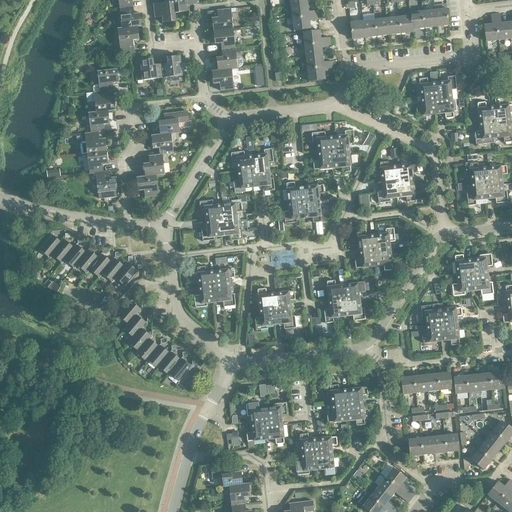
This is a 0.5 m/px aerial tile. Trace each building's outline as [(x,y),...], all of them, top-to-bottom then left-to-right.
[(118,0),(120,9),(133,8),(132,1),(137,0),(118,0)] [(156,0),(157,4),(153,4),(155,18),(162,17),(163,23),(176,21),(175,13),(173,0),(156,0)] [(173,0),(175,13),(187,12),(187,6),(194,5),(193,0),(173,0)] [(291,7),(293,19),(318,16),(317,11),(309,12),(308,5),(291,7)] [(133,8),(120,9),(122,29),(122,30),(137,28),(141,27),(140,14),(134,15),(133,8)] [(231,9),(217,11),(218,18),(212,18),(213,31),(233,29),(231,9)] [(448,25),(446,9),(434,10),(436,27),(448,25)] [(424,28),(436,27),(434,10),(422,12),(424,28)] [(424,28),(422,12),(410,13),(410,16),(412,30),(424,28)] [(500,14),(496,15),(498,41),(510,39),(509,23),(501,23),(500,14)] [(491,15),(492,24),(484,25),(486,42),(498,41),(496,15),(491,15)] [(310,21),(318,20),(318,16),(293,19),(294,30),(311,28),(310,21)] [(413,32),(412,30),(410,16),(399,17),(401,34),(413,32)] [(389,35),(401,34),(399,17),(387,19),(389,35)] [(387,19),(375,20),(377,37),(389,35),(387,19)] [(377,37),(375,20),(363,22),(365,38),(377,37)] [(353,39),(365,38),(363,22),(351,23),(353,39)] [(122,30),(122,29),(118,29),(121,55),(130,54),(130,48),(133,48),(132,40),(139,39),(137,28),(122,30)] [(233,29),(213,31),(215,44),(221,43),(222,50),(236,49),(233,29)] [(321,39),(320,32),(303,34),(305,45),(330,43),(329,38),(321,39)] [(305,45),(306,57),(322,55),(322,48),(330,47),(330,43),(305,45)] [(236,49),(222,50),(222,57),(216,58),(218,71),(232,69),(232,70),(238,69),(238,68),(239,68),(241,67),(243,65),(243,63),(243,60),(242,58),(240,57),(238,56),(237,56),(236,49)] [(332,62),(323,63),(322,55),(306,57),(307,69),(332,66),(332,62)] [(168,64),(161,65),(163,78),(183,76),(180,56),(167,58),(168,64)] [(137,82),(160,79),(163,78),(161,65),(154,66),(153,60),(140,61),(142,71),(135,72),(137,82)] [(119,83),(117,70),(117,65),(97,68),(98,72),(100,92),(108,91),(108,92),(112,92),(114,91),(113,84),(119,83)] [(333,71),(332,66),(307,69),(309,81),(325,79),(324,72),(333,71)] [(232,69),(218,71),(212,71),(213,84),(219,83),(220,91),(234,89),(234,86),(232,70),(232,69)] [(275,73),(276,82),(284,81),(283,72),(275,73)] [(437,83),(435,84),(437,99),(452,97),(451,90),(457,90),(456,76),(447,77),(448,82),(437,83)] [(437,99),(435,84),(428,84),(428,78),(419,79),(422,100),(437,99)] [(472,81),(466,87),(470,91),(476,84),(472,81)] [(476,96),(481,91),(477,88),(473,93),(476,96)] [(100,92),(94,92),(97,113),(108,111),(116,110),(115,98),(112,98),(109,98),(108,92),(108,91),(100,92)] [(452,100),(452,97),(437,99),(439,114),(445,113),(446,119),(454,118),(454,112),(457,111),(455,99),(452,100)] [(437,99),(422,100),(422,107),(416,108),(417,116),(439,114),(437,99)] [(486,102),(477,103),(479,125),(480,125),(495,123),(493,108),(487,108),(486,102)] [(191,107),(198,113),(201,109),(200,108),(195,104),(195,103),(194,104),(191,107)] [(511,105),(493,108),(495,123),(510,121),(510,114),(511,113),(511,105)] [(396,107),(395,114),(402,116),(403,109),(396,107)] [(108,111),(97,113),(89,113),(91,133),(99,132),(99,133),(105,132),(104,125),(110,124),(108,111)] [(189,122),(188,112),(164,115),(165,122),(159,123),(160,135),(177,133),(178,134),(180,134),(179,123),(189,122)] [(511,123),(511,124),(510,121),(495,123),(497,138),(504,137),(504,143),(511,142),(511,123)] [(495,123),(480,125),(481,131),(475,132),(476,145),(494,143),(494,138),(497,138),(495,123)] [(344,131),(345,135),(331,137),(332,152),(350,151),(349,144),(354,144),(353,130),(344,131)] [(85,134),(86,141),(81,142),(79,144),(81,155),(87,154),(87,155),(107,152),(106,139),(100,140),(99,133),(99,132),(91,133),(85,134)] [(331,137),(325,137),(325,132),(311,133),(312,143),(313,143),(313,142),(316,142),(317,154),(332,152),(331,137)] [(177,133),(160,135),(152,136),(153,149),(159,148),(160,155),(163,155),(163,156),(174,154),(172,143),(177,143),(178,141),(178,134),(177,133)] [(254,172),(269,170),(268,163),(274,163),(272,149),(264,150),(264,155),(252,157),(254,172)] [(351,167),(350,151),(332,152),(334,169),(341,168),(342,173),(351,172),(350,167),(351,167)] [(107,152),(87,155),(90,174),(96,174),(104,173),(104,172),(103,165),(109,164),(107,152)] [(254,172),(252,157),(245,158),(245,152),(231,153),(232,162),(237,161),(239,174),(254,172)] [(317,154),(318,161),(313,161),(314,170),(319,169),(319,170),(334,169),(332,152),(317,154)] [(160,155),(149,156),(150,164),(144,165),(146,178),(157,176),(157,177),(166,176),(163,156),(163,155),(160,155)] [(398,182),(396,167),(389,168),(389,162),(380,163),(383,184),(398,182)] [(467,170),(466,170),(466,172),(467,172),(468,174),(468,176),(471,176),(472,185),(487,184),(486,168),(479,169),(478,163),(470,164),(467,165),(467,167),(467,170)] [(398,182),(413,180),(412,174),(418,173),(417,165),(396,167),(398,182)] [(507,166),(486,168),(487,184),(502,182),(502,175),(508,175),(507,166)] [(270,179),(269,170),(254,172),(256,187),(262,186),(263,192),(275,191),(274,179),(270,179)] [(109,171),(104,172),(104,173),(96,174),(98,194),(99,194),(100,200),(118,197),(117,191),(118,191),(117,178),(111,179),(109,171)] [(254,172),(239,174),(240,181),(234,181),(235,190),(234,190),(235,194),(245,192),(244,188),(256,187),(254,172)] [(157,176),(146,178),(137,179),(139,192),(144,191),(145,198),(160,196),(157,177),(157,176)] [(413,180),(398,182),(400,197),(406,197),(407,203),(415,201),(413,180)] [(398,182),(383,184),(383,191),(377,191),(379,203),(391,202),(390,198),(400,197),(398,182)] [(502,182),(487,184),(489,199),(496,198),(496,204),(508,203),(507,191),(504,191),(502,182)] [(304,203),(302,188),(296,188),(295,183),(286,184),(289,205),(304,203)] [(487,184),(472,185),(473,192),(467,193),(468,206),(477,205),(476,200),(489,199),(487,184)] [(304,203),(319,201),(319,194),(324,194),(324,185),(302,188),(304,203)] [(222,221),(220,205),(214,206),(213,200),(199,202),(200,210),(205,210),(207,222),(222,221)] [(236,212),(242,211),(241,200),(229,201),(229,204),(220,205),(222,221),(237,219),(236,212)] [(319,201),(304,203),(306,218),(313,217),(313,223),(322,222),(319,202),(319,201)] [(304,203),(289,205),(290,211),(284,212),(285,224),(297,223),(297,219),(306,218),(304,203)] [(237,219),(222,221),(224,236),(230,235),(231,241),(237,240),(243,239),(242,228),(238,228),(237,219)] [(222,221),(207,222),(208,229),(202,230),(203,242),(215,240),(215,237),(224,236),(222,221)] [(386,234),(373,236),(375,251),(390,249),(390,242),(396,242),(394,228),(386,229),(386,234)] [(366,231),(358,232),(360,253),(375,251),(373,236),(367,237),(366,231)] [(60,244),(50,236),(40,249),(51,258),(54,254),(61,245),(60,244)] [(61,245),(54,254),(63,262),(66,260),(74,250),(73,249),(63,241),(60,244),(61,245)] [(74,250),(66,260),(75,267),(78,264),(86,255),(85,254),(75,246),(73,249),(74,250)] [(390,249),(375,251),(377,266),(384,265),(385,271),(393,270),(390,249)] [(86,255),(78,264),(87,272),(90,269),(98,260),(97,259),(87,251),(85,254),(86,255)] [(375,251),(360,253),(361,260),(355,260),(356,269),(377,266),(375,251)] [(473,275),(488,274),(487,267),(493,266),(491,254),(480,255),(480,259),(471,260),(473,275)] [(98,260),(90,269),(100,277),(103,273),(111,264),(110,263),(100,255),(97,259),(98,260)] [(473,275),(471,260),(464,261),(464,255),(455,256),(457,274),(458,277),(473,275)] [(112,261),(110,263),(111,264),(103,273),(113,281),(117,278),(124,269),(123,268),(113,260),(112,261)] [(126,264),(123,268),(124,269),(117,278),(126,285),(137,273),(126,264)] [(215,287),(213,272),(206,272),(206,266),(197,267),(200,288),(215,287)] [(215,287),(230,285),(229,278),(235,278),(234,269),(213,272),(215,287)] [(488,274),(473,275),(475,291),(481,290),(482,296),(494,294),(492,282),(489,283),(488,274)] [(473,275),(458,277),(458,284),(452,285),(454,297),(466,295),(465,292),(475,291),(473,275)] [(345,301),(343,286),(336,286),(335,281),(327,282),(329,303),(345,301)] [(345,301),(360,299),(359,292),(365,292),(364,283),(343,286),(345,301)] [(231,294),(230,285),(215,287),(217,302),(223,301),(224,307),(236,306),(235,294),(231,294)] [(215,287),(200,288),(201,295),(195,296),(196,308),(208,307),(208,303),(217,302),(215,287)] [(275,309),(273,294),(267,295),(266,289),(258,290),(260,311),(275,309)] [(275,309),(290,307),(290,301),(296,300),(295,291),(273,294),(275,309)] [(360,299),(345,301),(346,316),(353,315),(354,321),(366,320),(364,308),(361,308),(360,299)] [(345,301),(329,303),(330,309),(324,310),(326,323),(334,322),(334,318),(346,316),(345,301)] [(136,316),(140,311),(130,303),(120,315),(129,323),(135,316),(136,316)] [(434,311),(433,305),(421,307),(422,318),(426,318),(427,328),(442,326),(441,310),(434,311)] [(511,306),(508,307),(509,314),(503,315),(504,323),(511,322),(511,306)] [(291,316),(290,307),(275,309),(277,324),(284,323),(285,329),(297,328),(295,316),(291,316)] [(443,310),(441,310),(442,326),(458,324),(457,317),(463,316),(462,308),(443,310)] [(275,309),(260,311),(261,317),(255,318),(256,330),(268,329),(268,325),(277,324),(275,309)] [(135,316),(129,323),(125,328),(134,336),(141,329),(146,324),(145,324),(136,316),(135,316)] [(321,325),(320,317),(311,318),(312,326),(321,325)] [(458,324),(442,326),(444,341),(451,340),(452,346),(460,345),(459,340),(458,324)] [(442,326),(427,328),(428,334),(422,335),(423,343),(444,341),(442,326)] [(141,329),(134,336),(130,342),(140,350),(149,339),(151,338),(141,329)] [(149,339),(140,350),(138,352),(148,361),(150,359),(161,347),(160,346),(158,347),(149,339)] [(161,347),(150,359),(160,368),(161,367),(172,354),(170,353),(169,354),(161,347)] [(180,361),(172,354),(161,367),(170,375),(172,373),(182,361),(181,360),(180,361)] [(192,369),(182,361),(172,373),(181,381),(185,377),(192,369)] [(503,372),(490,373),(492,390),(505,389),(503,372)] [(450,373),(438,374),(440,391),(452,389),(450,373)] [(492,390),(490,373),(478,375),(480,391),(492,390)] [(438,374),(426,376),(428,392),(440,391),(438,374)] [(478,375),(467,376),(468,393),(480,391),(478,375)] [(428,392),(426,376),(414,377),(416,393),(428,392)] [(468,393),(467,376),(454,378),(456,394),(468,393)] [(404,395),(416,393),(414,377),(402,378),(404,395)] [(339,385),(327,386),(328,398),(332,398),(333,407),(348,405),(346,390),(339,391),(339,385)] [(348,405),(363,404),(362,397),(368,397),(367,388),(346,390),(348,405)] [(274,408),(266,409),(267,424),(282,422),(282,416),(288,415),(286,403),(274,404),(274,408)] [(258,404),(246,405),(247,417),(251,416),(252,426),(267,424),(266,409),(259,410),(258,404)] [(365,425),(363,404),(348,405),(349,421),(356,420),(357,426),(365,425)] [(348,405),(333,407),(333,414),(327,414),(328,423),(349,421),(348,405)] [(511,435),(511,429),(501,421),(494,431),(507,442),(511,435)] [(285,444),(282,422),(267,424),(269,439),(275,439),(276,445),(285,444)] [(267,424),(252,426),(253,432),(247,433),(248,442),(253,441),(269,439),(267,424)] [(494,431),(486,441),(499,451),(507,442),(494,431)] [(317,454),(316,439),(309,440),(308,434),(300,435),(302,456),(317,454)] [(459,451),(457,434),(445,436),(447,452),(459,451)] [(435,454),(447,452),(445,436),(433,437),(435,454)] [(317,454),(332,453),(332,446),(338,446),(337,437),(316,439),(317,454)] [(435,454),(433,437),(421,438),(423,455),(435,454)] [(411,456),(423,455),(421,438),(409,440),(411,456)] [(486,441),(479,450),(492,460),(499,451),(486,441)] [(360,442),(356,447),(360,451),(364,446),(360,442)] [(492,460),(479,450),(471,460),(484,470),(492,460)] [(332,453),(317,454),(319,470),(325,469),(326,475),(335,474),(332,453)] [(302,456),(303,463),(296,463),(297,475),(309,474),(309,471),(319,470),(317,454),(302,456)] [(347,463),(350,462),(352,460),(351,457),(349,455),(346,455),(344,458),(344,461),(347,463)] [(223,487),(229,486),(243,484),(241,472),(235,472),(234,464),(211,467),(212,477),(222,476),(223,487)] [(406,478),(393,468),(386,478),(412,498),(416,494),(402,483),(406,478)] [(362,475),(357,471),(353,477),(357,480),(362,475)] [(408,503),(412,498),(386,478),(378,487),(391,497),(395,493),(408,503)] [(488,495),(498,502),(511,484),(511,481),(510,480),(504,487),(498,482),(488,495)] [(249,483),(243,484),(229,486),(231,506),(245,504),(244,497),(250,497),(249,483)] [(511,492),(511,484),(498,502),(507,510),(511,504),(511,492)] [(378,487),(371,496),(390,511),(400,511),(388,502),(391,497),(378,487)] [(390,511),(371,496),(363,506),(370,511),(379,511),(380,511),(390,511)] [(284,511),(309,511),(314,511),(313,501),(290,503),(290,511),(284,511)]
